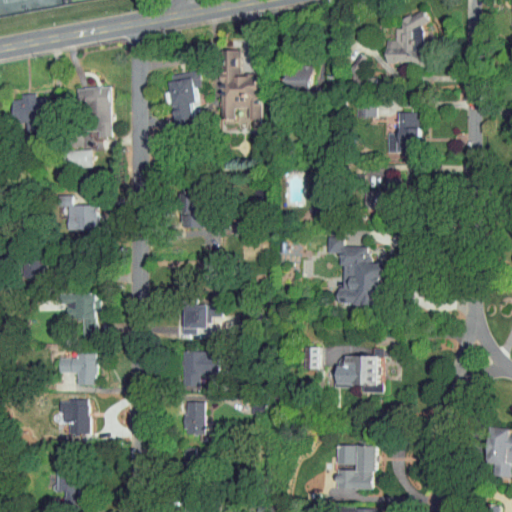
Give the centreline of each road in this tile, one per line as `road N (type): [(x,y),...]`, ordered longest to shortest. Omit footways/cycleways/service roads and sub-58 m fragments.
road 1 (residential): [(474,0),(475,135),(485,200),(479,337),(448,427),(442,511)]
road 2 (residential): [(144,16),(141,511)]
road 3 (secondary): [(0,47),(222,0)]
